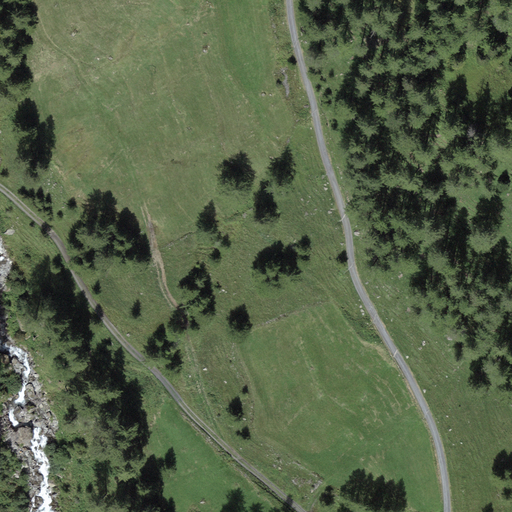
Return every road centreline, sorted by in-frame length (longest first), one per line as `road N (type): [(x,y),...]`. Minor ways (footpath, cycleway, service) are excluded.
road 1 (track): [(447,511),(435,431),(358,286),(292,0)]
road 2 (track): [(0,186),(54,232),(123,342),(301,511)]
